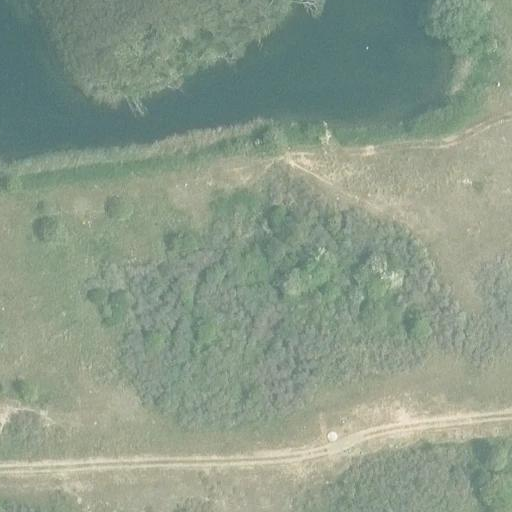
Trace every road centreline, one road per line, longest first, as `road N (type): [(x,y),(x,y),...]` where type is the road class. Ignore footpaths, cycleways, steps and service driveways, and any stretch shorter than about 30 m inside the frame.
road 1 (track): [(0,472),(278,460),(511,414)]
road 2 (track): [(511,117),(444,143),(290,153),(216,170)]
